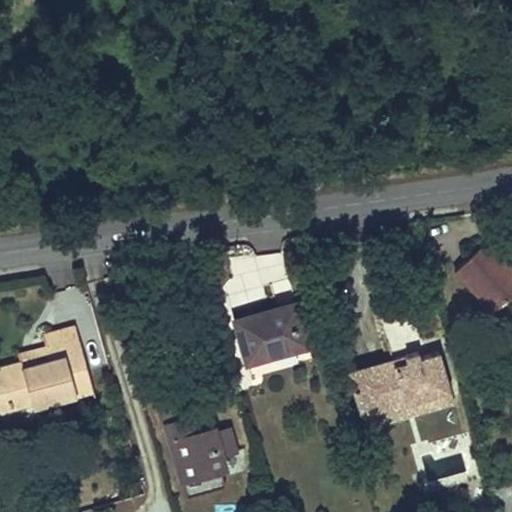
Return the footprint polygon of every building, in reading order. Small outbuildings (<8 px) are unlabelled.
[(511,291),(511,276),(503,268),(505,264),(484,241),(454,271),(491,311),(511,291)] [(511,271),(505,264),(503,268),(511,276),(511,271)] [(242,351),(245,360),(272,353),(305,344),(292,304),(233,321),(242,351)] [(0,407),(10,405),(9,399),(23,395),(26,401),(28,406),(72,394),(71,389),(90,383),(72,326),(41,334),(44,345),(48,357),(18,366),(17,360),(0,364),(0,407)] [(44,345),(14,353),(17,360),(18,366),(48,357),(44,345)] [(405,362),(353,377),(361,404),(375,400),(378,410),(449,389),(438,352),(419,358),(416,349),(403,353),(405,362)] [(296,351),(247,362),(250,375),(299,364),(296,351)] [(90,383),(71,389),(72,394),(92,389),(90,383)] [(375,400),(361,404),(368,426),(453,401),(449,389),(378,410),(375,400)] [(187,418),(166,423),(186,495),(222,486),(217,467),(203,471),(199,454),(218,449),(219,453),(234,449),(229,428),(219,394),(205,398),(212,426),(191,432),(187,418)] [(9,399),(10,405),(26,401),(23,395),(9,399)] [(511,478),(492,484),(496,496),(511,491),(511,478)]
